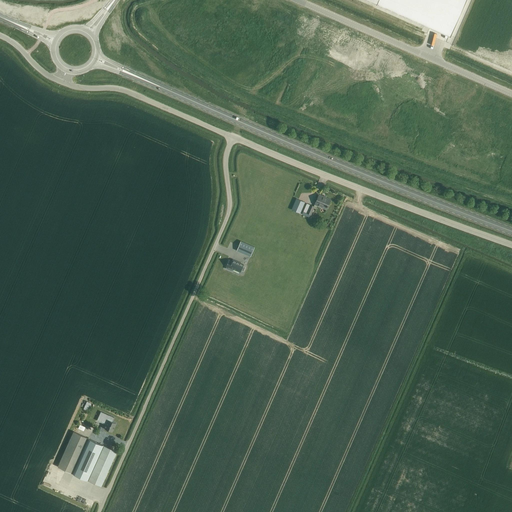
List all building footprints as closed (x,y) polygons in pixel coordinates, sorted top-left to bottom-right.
[(368,0),(450,35),(465,0),(368,0)] [(326,209),(329,204),(331,200),(319,195),(317,199),(315,204),(326,209)] [(296,199),(292,209),(300,213),(305,202),(296,199)] [(314,207),(310,205),(307,203),(303,212),(307,213),(306,216),(309,218),(311,215),(314,207)] [(255,247),(241,241),(237,251),(251,257),(255,247)] [(244,264),(233,260),(232,261),(229,260),(226,266),(227,266),(226,269),(233,272),(233,269),(240,272),(241,270),(243,271),(245,267),(243,266),(244,264)] [(116,423),(111,421),(109,420),(108,421),(104,419),(102,423),(107,425),(105,428),(105,429),(108,430),(112,432),(116,423)] [(98,485),(114,450),(74,432),(58,467),(98,485)]
